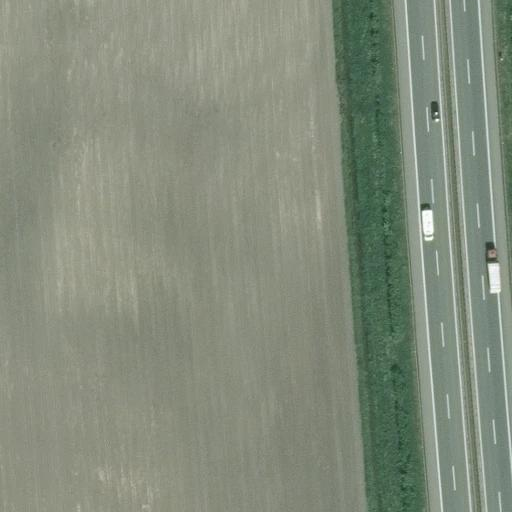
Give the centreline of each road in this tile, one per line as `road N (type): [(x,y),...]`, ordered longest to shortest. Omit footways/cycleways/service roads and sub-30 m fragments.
road 1 (motorway): [(499,511),(463,0)]
road 2 (motorway): [(419,0),(455,511)]
